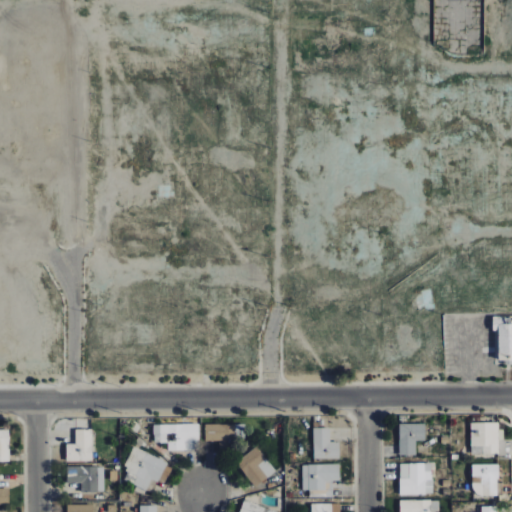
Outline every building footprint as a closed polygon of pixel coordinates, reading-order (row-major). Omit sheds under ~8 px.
[(498,360),(511,359),(511,318),(497,319),(498,360)] [(503,422),(470,422),(470,446),(472,446),(472,453),(503,454),(503,422)] [(197,424),(153,424),(153,443),(167,443),(168,451),(198,450),(197,424)] [(424,424),(398,424),(399,455),(416,455),(416,441),(425,441),(424,424)] [(313,459),(339,459),(339,442),(330,442),(330,428),(313,428),(313,459)] [(9,430),(0,429),(0,461),(9,461),(9,430)] [(66,461),(92,461),(91,429),(75,430),(75,443),(65,444),(66,461)] [(236,462),(256,487),(276,471),(256,446),(236,462)] [(133,484),(147,491),(152,479),(158,482),(167,462),(134,447),(123,471),(137,477),(133,484)] [(400,495),(432,494),(432,463),(399,464),(400,495)] [(303,491),(329,491),(328,481),(339,480),(339,464),(302,465),(303,491)] [(498,464),(472,465),(473,495),(501,495),(501,483),(499,483),(498,464)] [(81,492),(103,492),(104,467),(67,466),(66,483),(81,483),(81,492)] [(0,504),(9,505),(9,488),(0,488),(0,504)] [(430,511),(431,500),(399,500),(399,511),(430,511)] [(239,511),(274,511),(276,510),(242,501),(239,511)] [(339,511),(340,503),(311,504),(311,511),(339,511)]
